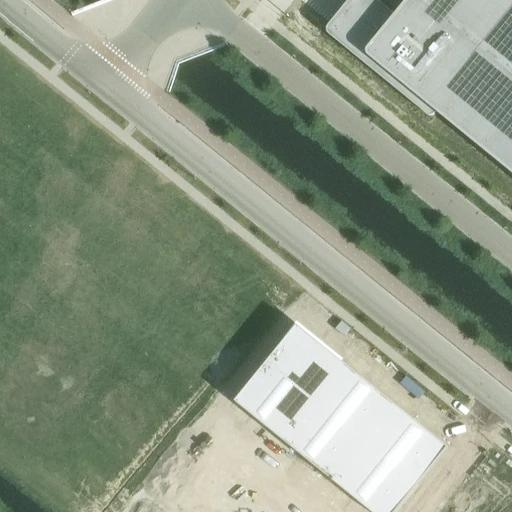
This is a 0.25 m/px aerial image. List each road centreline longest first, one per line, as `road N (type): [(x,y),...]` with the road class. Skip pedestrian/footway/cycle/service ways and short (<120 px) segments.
road 1 (tertiary): [(511,417),(99,83)]
road 2 (unclassified): [(191,0),(511,259)]
road 3 (tertiary): [(99,83),(0,1)]
